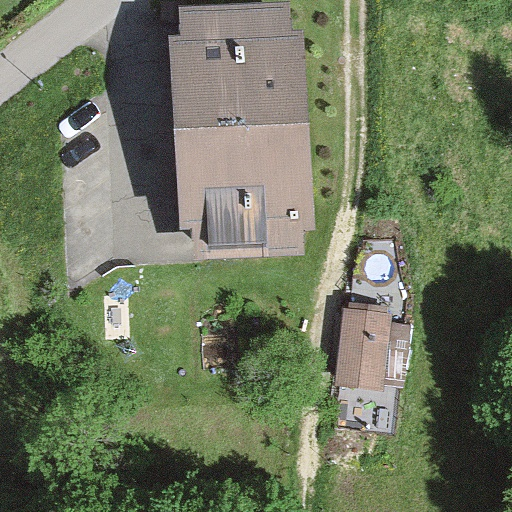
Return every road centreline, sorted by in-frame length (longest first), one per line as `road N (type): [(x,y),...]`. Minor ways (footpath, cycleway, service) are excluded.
road 1 (track): [(356,0),(351,194),(324,319),(300,511)]
road 2 (unclassified): [(0,76),(101,0)]
